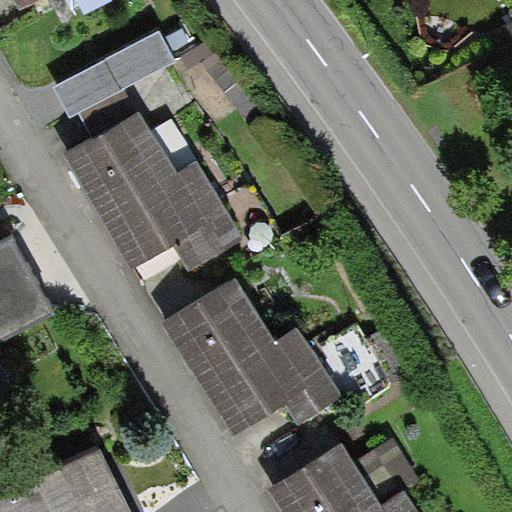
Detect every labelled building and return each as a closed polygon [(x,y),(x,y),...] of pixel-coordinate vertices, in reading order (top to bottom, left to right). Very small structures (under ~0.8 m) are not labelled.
[(168,24),(57,68),(72,105),(182,61),(168,24)] [(133,104),(59,146),(118,251),(169,223),(186,253),(232,227),(191,153),(168,166),(133,104)] [(11,232),(0,237),(0,326),(48,301),(11,232)] [(230,270),(155,320),(222,422),(317,360),(289,318),(270,330),(230,270)] [(340,440),(270,483),(287,511),(426,511),(381,437),(350,456),(340,440)] [(123,511),(90,446),(0,492),(0,511),(123,511)]
